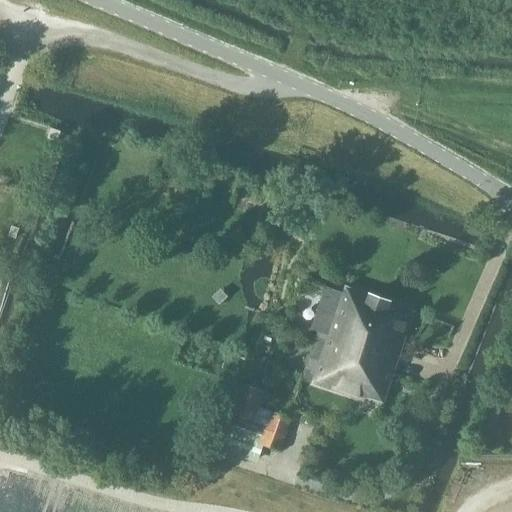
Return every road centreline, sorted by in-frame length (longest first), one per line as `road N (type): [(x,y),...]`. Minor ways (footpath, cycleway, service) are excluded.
road 1 (unclassified): [(511,196),(326,95),(94,0)]
road 2 (unknown): [(511,197),(414,470)]
